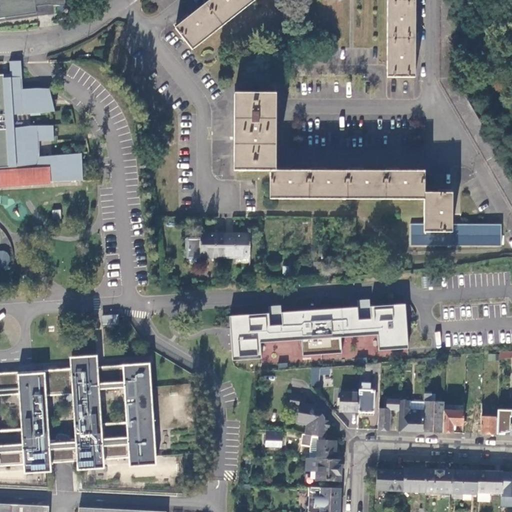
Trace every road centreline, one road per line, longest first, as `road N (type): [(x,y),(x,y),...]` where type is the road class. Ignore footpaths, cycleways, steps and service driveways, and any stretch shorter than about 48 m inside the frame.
road 1 (unclassified): [(131,301),(402,290),(423,301)]
road 2 (unclassified): [(131,301),(112,131),(50,72),(33,44)]
road 3 (unclassified): [(432,0),(432,107),(474,156),(511,225)]
road 4 (unclassified): [(147,34),(205,106),(204,202),(234,203)]
road 5 (residential): [(511,458),(356,452),(353,511)]
road 6 (unclassified): [(217,389),(205,366),(163,340),(131,301)]
